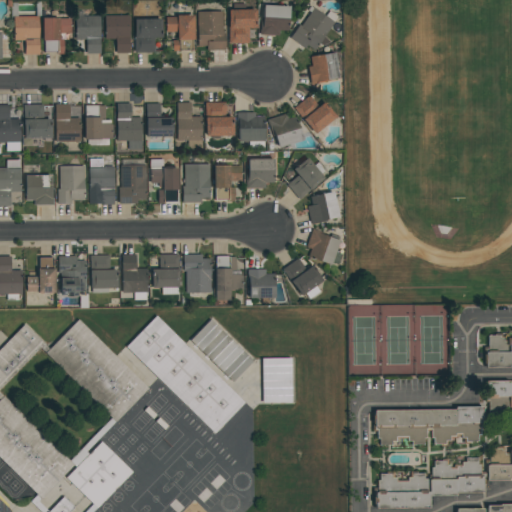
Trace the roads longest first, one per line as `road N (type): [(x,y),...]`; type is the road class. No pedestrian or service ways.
road 1 (residential): [(0,82),(271,82)]
road 2 (residential): [(0,233),(266,233)]
road 3 (residential): [(359,410),(450,404),(472,377),(511,376)]
